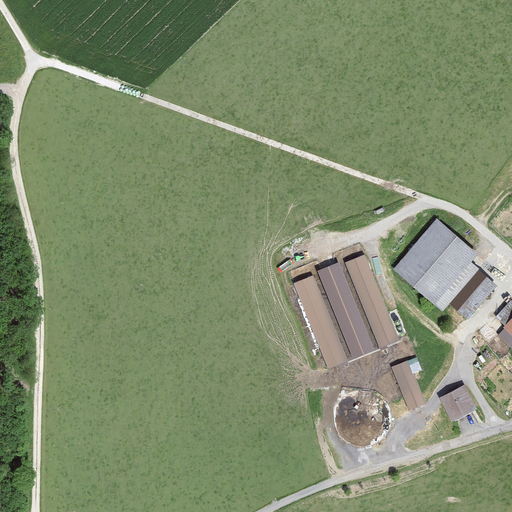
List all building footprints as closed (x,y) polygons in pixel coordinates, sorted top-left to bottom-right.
[(478,254),(437,219),(393,270),(442,312),(449,304),(478,270),(479,269),(471,262),(478,254)] [(365,254),(345,262),(381,351),(388,348),(387,346),(400,341),(365,254)] [(339,263),(318,271),(353,360),(375,351),(339,263)] [(478,270),(449,304),(468,319),(497,286),(478,270)] [(314,275),(294,283),(328,369),(341,364),(342,367),(349,363),(314,275)] [(417,357),(392,367),(409,410),(426,404),(413,374),(422,370),(417,357)] [(465,385),(440,398),(454,422),(478,409),(465,385)]
